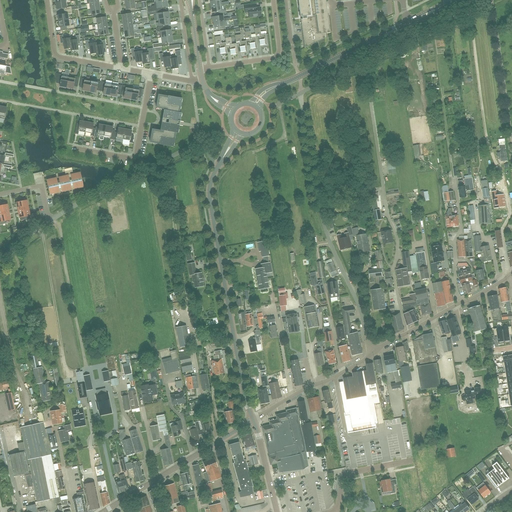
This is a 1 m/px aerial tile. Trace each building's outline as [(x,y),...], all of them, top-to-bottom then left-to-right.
[(297,0),(300,17),(302,17),(302,19),(301,19),(304,48),(325,38),(324,34),(329,33),(325,0),(297,0)] [(156,11),(162,10),(161,8),(167,7),(166,1),(154,2),(154,6),(151,6),(152,12),(156,11)] [(56,6),(55,6),(56,9),(57,9),(65,8),(65,11),(72,10),(71,7),(66,8),(65,2),(56,3),(56,6)] [(257,8),(256,4),(244,6),(245,13),(248,12),(249,17),(261,16),(261,12),(261,9),(260,9),(260,8),(257,8)] [(221,6),(211,7),(212,12),(214,12),(221,11),(222,13),(226,13),(225,10),(224,10),(224,5),(221,5),(221,6)] [(58,19),(58,21),(68,20),(67,14),(72,13),(72,10),(65,11),(66,14),(57,15),(58,16),(57,16),(57,19),(58,19)] [(162,10),(156,11),(157,20),(158,20),(169,18),(168,12),(164,13),(162,13),(162,10)] [(158,23),(156,23),(157,29),(165,28),(164,25),(170,25),(169,18),(158,20),(158,23)] [(59,27),(67,26),(68,29),(74,28),(74,25),(71,25),(70,19),(68,20),(58,21),(59,24),(58,24),(58,27),(59,27)] [(223,21),(213,23),(214,28),(218,27),(219,30),(225,29),(225,27),(227,26),(226,21),(223,21)] [(254,29),(255,38),(259,37),(260,46),(267,45),(265,34),(261,35),(260,28),(259,25),(255,25),(255,29),(254,29)] [(160,38),(161,38),(172,36),(171,30),(165,31),(165,28),(157,29),(158,32),(159,32),(160,38)] [(244,32),(246,41),(249,41),(251,49),(257,48),(255,38),(251,38),(250,31),(249,31),(249,28),(245,29),(245,32),(244,32)] [(133,31),(124,32),(125,37),(134,36),(134,39),(141,38),(141,34),(137,34),(136,33),(133,33),(133,31)] [(226,43),(225,43),(226,47),(230,47),(231,55),(237,54),(236,45),(236,44),(232,44),(231,37),(229,38),(228,34),(225,35),(225,38),(226,43)] [(71,48),(69,38),(69,36),(63,37),(63,35),(59,36),(60,42),(63,41),(64,49),(71,48)] [(76,37),(69,38),(71,48),(71,51),(78,50),(76,42),(80,41),(79,35),(75,36),(76,37)] [(236,44),(236,45),(240,44),(241,52),(247,51),(246,41),(242,42),(241,35),(235,35),(236,44)] [(227,53),(226,47),(225,43),(221,43),(220,36),(214,37),(216,46),(219,46),(220,54),(227,53)] [(88,40),(85,41),(86,46),(89,46),(89,48),(90,54),(97,53),(96,46),(96,43),(89,44),(89,41),(88,40)] [(97,53),(97,56),(104,55),(103,49),(102,46),(106,46),(105,40),(101,41),(102,45),(96,46),(97,53)] [(136,62),(142,62),(141,52),(141,49),(134,50),(134,48),(131,49),(132,55),(135,54),(136,62)] [(141,52),(142,62),(143,64),(149,63),(148,55),(151,54),(151,49),(147,49),(147,51),(141,52)] [(176,56),(169,57),(171,66),(171,69),(177,68),(176,61),(181,60),(180,51),(175,51),(176,56)] [(165,67),(171,66),(169,57),(169,54),(163,55),(163,54),(159,54),(160,62),(164,61),(165,67)] [(0,65),(0,74),(1,75),(1,74),(4,75),(5,73),(11,74),(10,67),(6,66),(6,67),(0,65)] [(57,82),(60,82),(60,87),(66,88),(68,77),(62,76),(62,75),(55,73),(57,82)] [(66,88),(73,89),(74,85),(77,86),(79,78),(75,77),(75,79),(68,77),(66,88)] [(79,86),(83,87),(82,91),(89,92),(91,82),(84,80),(85,79),(81,78),(79,86)] [(89,92),(96,93),(96,89),(100,90),(101,82),(97,81),(97,83),(91,82),(89,92)] [(105,82),(101,82),(100,90),(104,90),(103,94),(110,96),(111,85),(105,84),(105,82)] [(353,92),(352,84),(345,85),(346,93),(353,92)] [(117,93),(121,93),(122,86),(118,85),(118,87),(111,85),(110,96),(116,97),(117,93)] [(126,86),(122,86),(121,93),(124,94),(124,98),(130,99),(132,89),(126,88),(126,86)] [(130,99),(137,101),(138,97),(141,97),(142,89),(139,89),(138,90),(132,89),(130,99)] [(179,113),(182,99),(158,95),(156,108),(164,109),(162,120),(160,131),(156,130),(152,129),(150,142),(173,147),(176,132),(178,133),(179,123),(181,113),(179,113)] [(75,134),(78,134),(78,131),(84,132),(86,122),(80,121),(79,125),(76,125),(75,134)] [(95,130),(92,129),(93,123),(86,122),(84,132),(91,134),(91,135),(94,136),(95,130)] [(95,130),(94,136),(97,137),(97,135),(99,135),(99,139),(103,140),(104,136),(105,126),(99,125),(98,129),(95,128),(95,130)] [(112,127),(105,126),(104,136),(110,137),(110,139),(113,139),(114,133),(115,132),(112,131),(112,127)] [(124,129),(118,128),(117,134),(114,133),(113,139),(116,140),(117,138),(123,139),(124,129)] [(134,135),(131,135),(132,131),(124,129),(123,139),(129,141),(129,142),(132,143),(134,135)] [(396,169),(394,161),(394,160),(386,161),(388,170),(388,174),(396,173),(396,169)] [(83,187),(81,178),(80,173),(73,175),(73,174),(65,175),(66,177),(59,178),(59,180),(57,180),(56,179),(47,181),(50,195),(55,194),(55,192),(62,191),(62,192),(67,191),(67,189),(77,187),(78,189),(83,187)] [(464,176),(465,179),(464,180),(465,186),(458,187),(460,198),(466,197),(465,191),(474,190),(472,175),(464,176)] [(482,189),(483,197),(490,196),(489,188),(487,180),(481,181),(482,189)] [(496,191),(492,192),(494,208),(505,207),(503,195),(497,196),(496,191)] [(372,202),(374,202),(379,202),(378,192),(371,193),(372,202)] [(447,215),(445,215),(447,227),(459,226),(458,215),(453,216),(453,214),(452,215),(451,208),(449,209),(448,210),(447,213),(447,215)] [(375,221),(376,220),(382,219),(380,209),(373,211),(375,221)] [(467,223),(468,226),(468,229),(463,229),(464,233),(467,233),(467,240),(464,240),(466,257),(473,256),(471,240),(473,240),(470,223),(467,223)] [(345,237),(343,238),(342,238),(341,234),(337,235),(340,250),(346,249),(352,247),(349,236),(352,235),(350,227),(346,228),(348,233),(344,234),(345,237)] [(381,232),(384,244),(393,242),(390,230),(381,232)] [(479,235),(479,236),(478,233),(473,233),(474,237),(473,237),(475,253),(481,252),(482,258),(480,258),(479,259),(480,261),(482,261),(483,262),(485,262),(482,247),(479,235)] [(359,236),(356,236),(359,253),(370,251),(367,234),(359,235),(359,236)] [(466,257),(464,240),(457,240),(459,257),(466,257)] [(262,257),(263,257),(268,256),(269,256),(266,241),(257,242),(259,252),(260,251),(262,257)] [(441,245),(431,247),(434,262),(444,260),(441,245)] [(482,247),(485,262),(492,260),(489,246),(482,247)] [(409,251),(402,252),(402,256),(403,260),(403,261),(403,267),(411,265),(409,251)] [(410,256),(411,264),(413,273),(421,272),(422,279),(428,278),(428,275),(428,274),(428,270),(427,270),(426,267),(424,252),(415,253),(416,255),(410,256)] [(255,269),(259,289),(269,287),(266,272),(272,271),(270,260),(262,262),(263,267),(255,269)] [(332,262),(326,265),(330,273),(336,270),(332,262)] [(194,263),(188,264),(190,275),(192,275),(193,282),(194,282),(195,287),(203,286),(202,279),(201,273),(196,274),(194,263)] [(480,265),(481,270),(476,271),(478,280),(485,279),(483,270),(485,270),(484,265),(480,265)] [(401,269),(404,286),(409,285),(406,268),(401,269)] [(382,269),(378,269),(369,270),(370,278),(370,283),(375,282),(374,278),(379,277),(380,281),(385,280),(384,276),(383,276),(382,269)] [(399,287),(404,286),(401,269),(395,269),(399,287)] [(470,269),(458,272),(460,279),(471,276),(470,269)] [(322,281),(318,283),(317,283),(315,276),(310,277),(312,286),(315,285),(317,295),(321,293),(325,292),(322,281)] [(339,296),(337,281),(327,282),(329,298),(339,296)] [(445,305),(445,304),(443,291),(442,286),(441,282),(437,283),(432,284),(434,293),(435,293),(438,307),(442,306),(445,305)] [(468,282),(461,283),(464,295),(471,292),(469,283),(468,283),(468,282)] [(422,290),(421,286),(415,287),(416,291),(417,299),(416,299),(418,305),(421,304),(423,315),(427,314),(431,313),(428,297),(426,289),(422,290)] [(501,302),(504,302),(505,301),(506,305),(510,304),(507,287),(499,289),(501,302)] [(383,288),(371,290),(373,302),(373,308),(374,310),(386,308),(383,288)] [(280,306),(280,311),(287,310),(286,305),(286,299),(288,299),(287,292),(279,293),(280,306)] [(410,298),(408,298),(409,304),(415,303),(417,302),(415,293),(410,294),(410,298)] [(494,322),(498,321),(502,321),(499,308),(500,308),(497,295),(489,297),(493,319),(494,322)] [(413,307),(412,304),(402,306),(404,310),(405,313),(403,314),(407,325),(419,320),(413,307)] [(319,326),(315,307),(314,305),(310,306),(304,307),(308,328),(314,327),(319,326)] [(481,333),(480,330),(487,328),(480,305),(479,305),(469,308),(474,328),(472,328),(473,332),(475,331),(476,335),(481,333)] [(362,353),(360,343),(358,335),(357,332),(352,334),(351,334),(349,322),(348,313),(354,312),(353,307),(346,308),(342,309),(343,319),(345,331),(346,335),(347,335),(352,355),(357,354),(362,353)] [(394,307),(389,307),(394,331),(403,329),(400,312),(394,313),(394,310),(394,307)] [(294,313),(291,313),(290,314),(290,315),(286,316),(288,324),(287,324),(288,327),(289,333),(294,332),(294,333),(294,332),(298,332),(298,331),(299,331),(299,328),(300,328),(299,322),(298,322),(296,314),(294,314),(294,313)] [(264,319),(267,318),(268,323),(269,327),(269,326),(271,338),(278,336),(276,325),(275,322),(274,316),(267,317),(267,316),(264,317),(264,319)] [(447,320),(452,336),(451,336),(451,339),(447,340),(447,337),(441,338),(444,353),(448,352),(453,351),(451,343),(460,340),(458,335),(461,333),(456,317),(447,320)] [(443,334),(446,333),(446,334),(450,333),(446,320),(439,322),(443,334)] [(186,326),(176,328),(179,348),(190,346),(186,326)] [(344,335),(343,331),(342,326),(335,328),(338,340),(345,338),(344,335)] [(508,327),(502,328),(504,341),(506,340),(506,341),(509,341),(509,340),(510,340),(509,335),(511,334),(511,330),(511,326),(508,327)] [(497,328),(493,329),(494,336),(498,335),(498,342),(499,341),(499,342),(503,342),(502,341),(504,341),(502,328),(497,329),(497,328)] [(437,356),(433,334),(431,330),(413,341),(416,360),(421,360),(422,365),(418,366),(422,390),(441,386),(437,363),(436,363),(435,357),(437,356)] [(333,340),(331,331),(323,332),(325,342),(333,340)] [(260,340),(260,336),(252,338),(253,340),(249,341),(251,351),(257,350),(256,345),(260,344),(260,340)] [(469,347),(470,354),(476,353),(475,346),(472,346),(471,338),(466,339),(467,347),(469,347)] [(396,348),(399,362),(407,360),(405,351),(409,350),(407,341),(403,344),(403,346),(396,348)] [(345,356),(347,361),(350,360),(346,345),(342,346),(344,353),(344,352),(345,354),(344,354),(345,357),(345,356)] [(344,353),(342,346),(338,347),(343,362),(347,361),(345,356),(345,357),(344,354),(345,354),(344,352),(344,353)] [(322,352),(322,348),(321,348),(318,349),(317,349),(317,352),(317,353),(314,354),(317,366),(320,365),(324,365),(321,353),(322,352)] [(166,374),(181,370),(178,359),(176,350),(170,352),(172,361),(168,362),(167,358),(162,360),(166,374)] [(223,359),(221,350),(215,352),(216,356),(218,356),(219,359),(212,361),(215,375),(225,373),(222,359),(223,359)] [(333,351),(330,351),(326,352),(328,358),(327,358),(328,359),(329,364),(332,363),(336,363),(334,354),(333,351)] [(185,352),(178,353),(182,372),(193,370),(189,355),(186,356),(185,352)] [(31,356),(36,384),(39,384),(43,402),(53,399),(49,382),(45,383),(42,367),(39,368),(36,355),(31,356)] [(388,373),(397,371),(394,355),(385,357),(388,373)] [(290,361),(292,368),(291,368),(294,386),(303,384),(300,368),(298,359),(290,361)] [(374,361),(377,373),(383,372),(381,359),(374,361)] [(132,374),(130,367),(129,363),(122,365),(124,375),(132,374)] [(378,424),(375,404),(380,403),(378,394),(379,393),(376,373),(374,363),(370,364),(367,364),(368,370),(363,371),(362,371),(356,372),(353,373),(353,376),(351,377),(343,378),(344,381),(340,382),(339,382),(345,416),(347,415),(350,415),(351,418),(352,425),(353,428),(358,427),(372,425),(372,429),(376,428),(376,424),(378,424)] [(412,381),(409,365),(399,368),(400,372),(401,372),(403,382),(405,395),(411,394),(408,381),(412,381)] [(56,392),(61,391),(56,367),(51,368),(56,392)] [(206,375),(200,376),(203,390),(209,388),(207,374),(206,375)] [(396,383),(391,384),(392,389),(403,387),(400,375),(395,376),(396,383)] [(77,386),(79,398),(87,397),(85,390),(86,390),(84,380),(82,381),(78,382),(76,382),(77,386)] [(277,398),(281,397),(278,382),(273,383),(269,384),(272,399),(277,398)] [(155,384),(141,386),(144,403),(153,401),(152,395),(157,394),(155,384)] [(447,388),(449,394),(459,392),(458,386),(447,388)] [(128,388),(128,392),(132,410),(139,408),(135,387),(128,388)] [(269,402),(266,387),(258,389),(261,404),(269,402)] [(465,400),(466,400),(467,404),(474,403),(473,399),(475,399),(475,395),(481,394),(480,387),(475,388),(475,389),(470,390),(465,391),(465,395),(464,395),(463,395),(462,396),(462,397),(462,398),(462,399),(463,400),(464,400),(465,400)] [(329,390),(322,391),(325,403),(327,402),(328,409),(333,408),(329,390)] [(131,410),(128,395),(127,392),(121,393),(125,411),(131,410)] [(12,393),(6,394),(9,411),(15,410),(12,393)] [(186,403),(184,393),(171,396),(173,405),(186,403)] [(103,395),(102,395),(96,396),(98,404),(97,404),(98,410),(99,410),(100,416),(106,414),(112,413),(108,394),(103,395)] [(310,412),(321,410),(319,397),(307,399),(310,412)] [(229,408),(226,409),(226,412),(224,413),(227,424),(235,422),(233,411),(234,410),(233,407),(232,399),(227,400),(229,408)] [(301,424),(306,452),(316,450),(312,430),(312,428),(311,422),(308,423),(304,401),(297,402),(302,424),(301,424)] [(60,410),(56,411),(50,411),(53,424),(58,424),(62,423),(63,423),(62,420),(62,418),(61,412),(66,412),(65,404),(59,405),(60,410)] [(270,424),(262,426),(264,434),(271,464),(276,463),(279,471),(296,467),(309,464),(304,440),(298,415),(296,408),(286,410),(287,412),(286,412),(281,414),(276,416),(277,419),(269,421),(270,424)] [(82,410),(72,412),(75,427),(85,425),(82,410)] [(326,420),(328,420),(329,423),(335,422),(333,414),(328,415),(325,416),(326,420)] [(163,431),(164,436),(167,449),(161,450),(164,465),(173,464),(170,449),(171,448),(168,434),(169,434),(165,415),(157,416),(160,431),(163,431)] [(182,429),(180,421),(175,422),(175,425),(172,426),(174,437),(181,435),(180,430),(182,429)] [(200,430),(198,421),(195,422),(195,425),(189,427),(193,441),(199,439),(197,431),(200,430)] [(205,435),(206,436),(209,435),(209,434),(211,434),(209,423),(202,425),(201,421),(198,421),(200,430),(203,429),(205,435)] [(61,502),(58,492),(58,489),(55,478),(56,478),(54,470),(43,422),(21,427),(28,460),(28,459),(38,502),(55,499),(56,503),(61,502)] [(69,440),(67,431),(72,430),(70,425),(63,426),(64,430),(59,431),(61,442),(69,440)] [(160,440),(157,425),(151,427),(153,441),(160,440)] [(55,433),(53,434),(52,428),(51,429),(50,428),(46,429),(47,435),(48,435),(51,449),(55,449),(59,448),(55,433)] [(136,429),(129,431),(131,439),(136,453),(143,451),(139,437),(138,437),(136,429)] [(247,434),(250,446),(252,446),(252,448),(255,447),(251,433),(247,434)] [(126,439),(122,441),(122,443),(126,456),(135,453),(130,438),(126,439)] [(448,449),(446,439),(441,440),(444,458),(448,458),(456,456),(454,448),(448,449)] [(23,442),(17,443),(19,453),(9,455),(14,476),(29,473),(24,451),(25,451),(23,442)] [(239,442),(234,443),(248,495),(250,495),(251,494),(254,493),(252,486),(253,486),(251,480),(247,466),(252,465),(258,464),(256,454),(248,456),(249,462),(246,462),(244,455),(242,455),(239,442)] [(248,495),(234,443),(229,444),(234,463),(233,463),(240,490),(241,489),(242,492),(239,492),(240,497),(248,495)] [(205,479),(205,480),(206,483),(210,482),(210,481),(221,477),(219,469),(214,458),(203,462),(206,472),(203,473),(205,479)] [(140,481),(143,480),(145,480),(144,475),(142,475),(139,461),(135,462),(136,467),(137,467),(140,481)] [(135,462),(131,463),(133,468),(136,482),(140,481),(137,467),(136,467),(135,462)] [(490,472),(486,475),(496,488),(501,485),(500,484),(504,481),(505,482),(510,478),(497,462),(492,466),(496,471),(492,474),(490,472)] [(196,478),(198,485),(203,484),(201,476),(198,464),(192,466),(195,478),(196,478)] [(61,469),(55,470),(58,481),(60,490),(60,489),(65,488),(64,480),(63,480),(63,477),(61,469)] [(187,488),(187,487),(192,486),(188,472),(180,474),(184,487),(185,490),(187,490),(187,488)] [(126,479),(125,479),(124,474),(119,476),(120,481),(121,481),(124,492),(129,490),(126,479)] [(382,482),(381,482),(381,487),(383,487),(384,492),(389,491),(390,494),(395,493),(394,485),(391,486),(390,479),(382,481),(382,482)] [(103,494),(108,492),(106,481),(98,482),(99,486),(101,486),(103,494)] [(119,493),(124,492),(121,481),(120,481),(115,482),(119,493)] [(100,507),(94,482),(84,485),(89,510),(100,507)] [(204,485),(206,493),(207,493),(209,501),(217,499),(217,497),(219,497),(220,498),(223,497),(221,489),(213,491),(212,489),(210,483),(204,485)] [(480,485),(483,489),(479,491),(484,497),(491,492),(486,485),(485,485),(483,483),(480,485)] [(182,498),(178,499),(174,484),(163,486),(168,505),(179,502),(183,501),(182,498)] [(467,500),(468,499),(472,504),(479,499),(475,493),(477,491),(473,487),(469,490),(471,492),(465,496),(467,500)] [(153,507),(156,506),(157,508),(159,507),(158,501),(157,502),(154,489),(148,492),(152,504),(153,507)] [(108,492),(103,494),(101,494),(103,507),(110,503),(108,492)] [(140,511),(151,511),(146,496),(136,500),(140,511)] [(83,497),(77,499),(72,500),(75,511),(86,511),(83,497)] [(464,511),(465,511),(470,509),(466,503),(462,499),(460,501),(463,505),(461,507),(464,511)] [(428,511),(431,510),(434,507),(430,502),(425,507),(428,511)]
